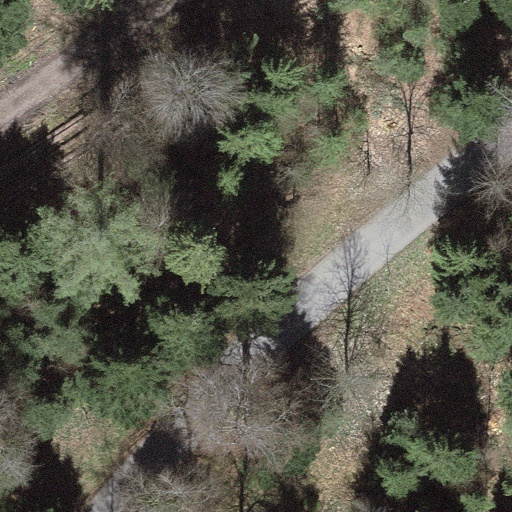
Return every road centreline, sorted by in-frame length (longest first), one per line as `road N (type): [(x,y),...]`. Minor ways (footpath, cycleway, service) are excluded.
road 1 (unclassified): [(171,511),(375,289),(511,183)]
road 2 (track): [(0,109),(205,0)]
